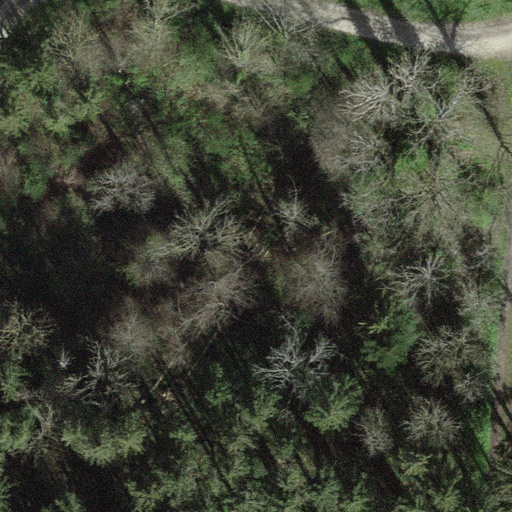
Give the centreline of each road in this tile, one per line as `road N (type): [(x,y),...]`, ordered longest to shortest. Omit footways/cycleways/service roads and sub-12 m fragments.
road 1 (track): [(0,30),(56,0),(198,0),(511,65)]
road 2 (track): [(511,179),(495,511)]
